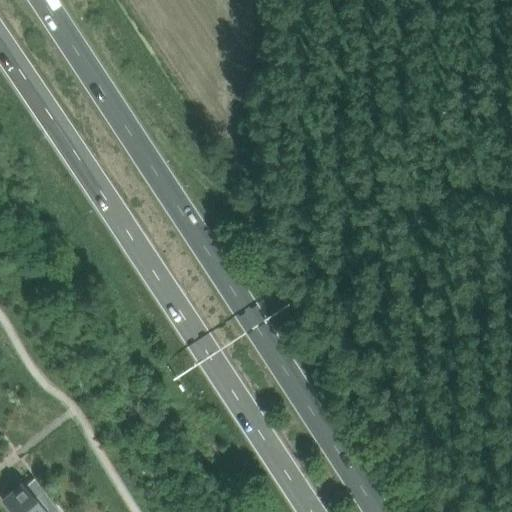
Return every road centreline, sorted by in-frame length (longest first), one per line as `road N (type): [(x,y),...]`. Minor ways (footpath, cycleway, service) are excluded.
road 1 (trunk): [(373,511),(42,0)]
road 2 (trunk): [(0,43),(310,511)]
